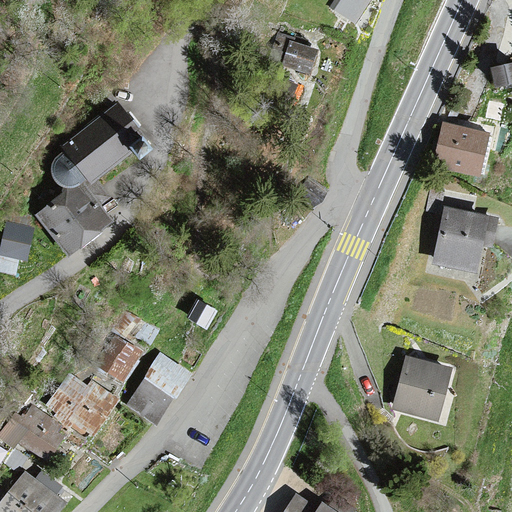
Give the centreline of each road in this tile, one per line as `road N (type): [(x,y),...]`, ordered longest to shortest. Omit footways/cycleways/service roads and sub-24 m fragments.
road 1 (residential): [(341,188),(290,244),(193,391),(86,511)]
road 2 (residential): [(0,313),(108,235),(173,138),(182,34)]
road 3 (tertiary): [(371,204),(235,511)]
road 4 (tertiary): [(462,0),(371,204)]
road 5 (unclassified): [(341,188),(344,147),(394,0)]
